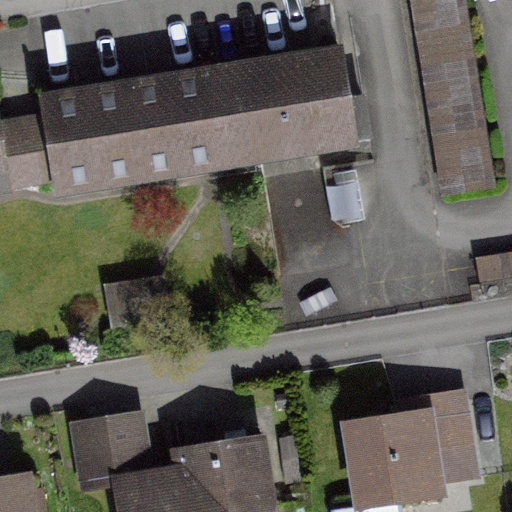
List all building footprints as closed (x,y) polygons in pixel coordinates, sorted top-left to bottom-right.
[(481,0),(423,0),(448,194),(505,187),(481,0)] [(17,105),(0,108),(0,221),(30,217),(28,201),(69,194),(72,212),(383,158),(365,54),(54,108),(57,122),(21,128),(17,105)] [(511,253),(482,259),(487,287),(511,282),(511,253)] [(477,399),(358,417),(372,511),(397,511),(492,497),(477,399)] [(156,422),(81,433),(91,498),(133,491),(135,511),(292,511),(282,440),(184,455),(187,476),(164,479),(156,422)] [(47,511),(44,484),(0,489),(0,511),(47,511)]
